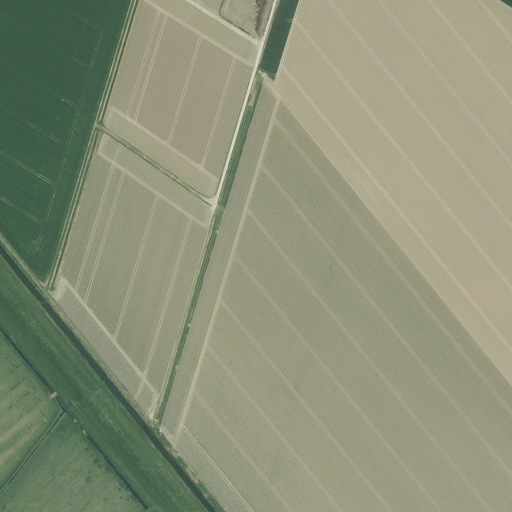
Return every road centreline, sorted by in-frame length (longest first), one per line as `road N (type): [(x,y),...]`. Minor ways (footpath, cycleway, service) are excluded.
road 1 (track): [(98,127),(214,206),(260,48)]
road 2 (track): [(0,310),(165,511)]
